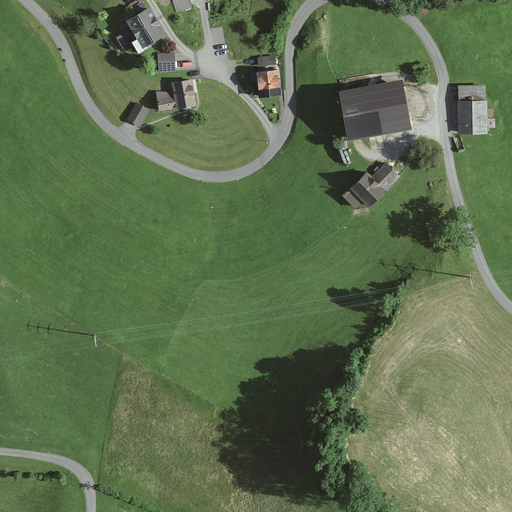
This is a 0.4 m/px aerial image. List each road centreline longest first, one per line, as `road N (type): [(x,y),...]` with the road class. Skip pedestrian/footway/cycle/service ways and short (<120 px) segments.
road 1 (unclassified): [(20,0),(46,24),(78,93),(106,128),(172,166),(212,177),(252,170),(274,146),(289,93),(289,37),(316,0)]
road 2 (unclassified): [(381,0),(429,43),(443,79),(456,195),(483,271),(511,310)]
